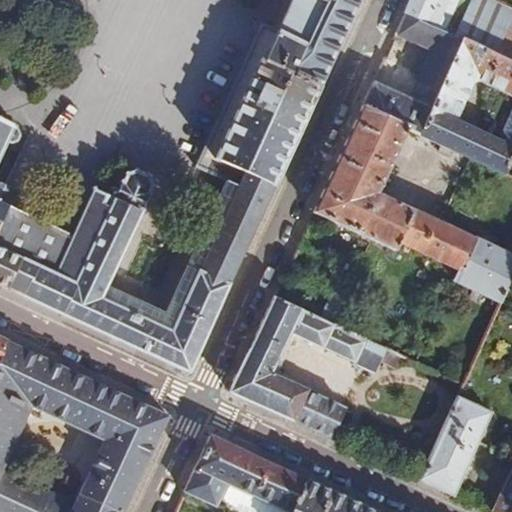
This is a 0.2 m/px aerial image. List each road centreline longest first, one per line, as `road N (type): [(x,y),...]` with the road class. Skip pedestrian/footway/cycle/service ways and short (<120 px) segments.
road 1 (residential): [(379,0),(195,402)]
road 2 (residential): [(195,402),(433,511)]
road 3 (residential): [(0,311),(195,402)]
road 4 (residential): [(195,402),(145,511)]
